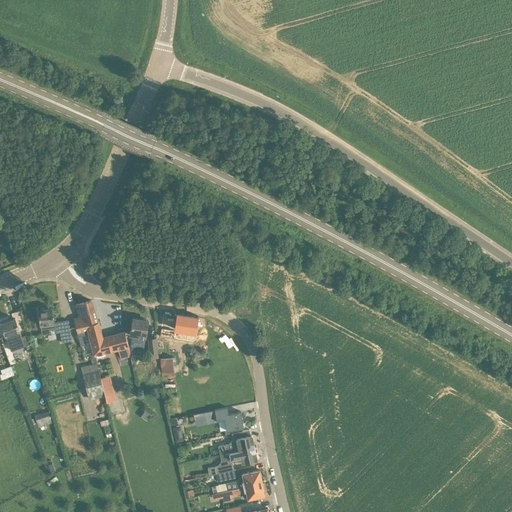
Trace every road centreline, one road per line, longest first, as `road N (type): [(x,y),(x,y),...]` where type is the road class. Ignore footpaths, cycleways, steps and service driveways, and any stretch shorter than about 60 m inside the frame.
road 1 (primary): [(511,330),(399,264),(99,121)]
road 2 (tertiary): [(511,263),(306,126),(158,65)]
road 3 (unclassified): [(285,511),(255,355),(236,324),(207,308),(111,296),(59,258)]
road 4 (tertiary): [(59,258),(92,214),(158,65)]
